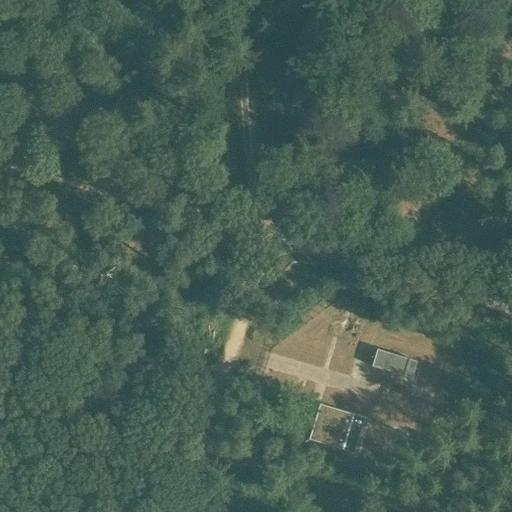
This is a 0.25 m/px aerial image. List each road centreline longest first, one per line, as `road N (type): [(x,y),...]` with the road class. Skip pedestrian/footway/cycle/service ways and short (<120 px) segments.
road 1 (track): [(0,161),(265,237)]
road 2 (track): [(221,392),(207,450),(401,511)]
road 3 (track): [(265,237),(511,311)]
road 4 (track): [(266,210),(385,0)]
road 5 (track): [(0,335),(221,392)]
road 6 (track): [(265,237),(221,392)]
road 7 (track): [(237,0),(243,150)]
